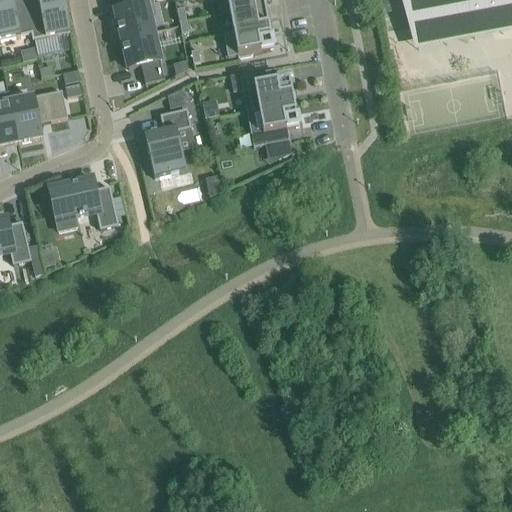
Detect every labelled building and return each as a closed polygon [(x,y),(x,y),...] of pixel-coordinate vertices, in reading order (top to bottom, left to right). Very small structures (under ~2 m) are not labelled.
[(20,0),(13,2),(12,0),(0,0),(0,43),(31,37),(23,0),(20,0)] [(33,44),(70,36),(62,0),(23,0),(31,37),(33,44)] [(125,0),(128,11),(115,13),(122,43),(154,35),(147,6),(146,6),(144,0),(125,0)] [(263,0),(226,0),(230,15),(265,8),(263,0)] [(511,0),(406,0),(413,34),(422,33),(422,32),(432,30),(431,24),(456,19),(457,26),(511,15),(511,0)] [(265,8),(230,15),(234,36),(269,29),(265,8)] [(177,12),(180,24),(187,23),(184,11),(177,12)] [(187,23),(180,24),(182,37),(189,35),(187,23)] [(269,29),(234,36),(224,38),(228,60),(238,59),(238,62),(253,59),(253,56),(274,52),(269,29)] [(154,35),(122,43),(129,72),(141,70),(143,77),(145,87),(165,83),(165,81),(164,82),(161,68),(160,65),(161,64),(154,35)] [(37,63),(35,52),(22,55),(25,66),(37,63)] [(198,53),(191,55),(194,67),(201,65),(198,53)] [(187,64),(174,67),(177,83),(189,77),(187,64)] [(53,70),(40,73),(42,81),(55,78),(53,70)] [(240,80),(247,116),(295,107),(290,83),(278,85),(276,73),(240,80)] [(79,87),(65,90),(67,100),(82,97),(79,87)] [(182,92),(167,100),(170,112),(186,109),(182,92)] [(9,96),(8,96),(18,147),(42,142),(39,128),(51,125),(68,122),(62,95),(45,99),(11,106),(9,96)] [(0,97),(0,150),(18,147),(8,96),(0,97)] [(247,116),(254,151),(278,147),(281,163),(292,158),(289,144),(287,133),(299,130),(295,107),(247,116)] [(187,175),(177,135),(191,131),(187,113),(160,119),(164,133),(144,138),(145,139),(146,139),(148,149),(147,149),(155,182),(187,175)] [(96,215),(100,233),(119,229),(110,190),(96,193),(94,183),(92,183),(92,184),(83,186),(82,185),(49,193),(56,225),(59,235),(77,231),(75,220),(96,215)] [(0,257),(10,255),(13,269),(32,265),(26,241),(23,226),(9,229),(7,222),(6,223),(6,224),(0,224),(0,257)] [(41,266),(33,268),(35,281),(44,276),(41,266)]
